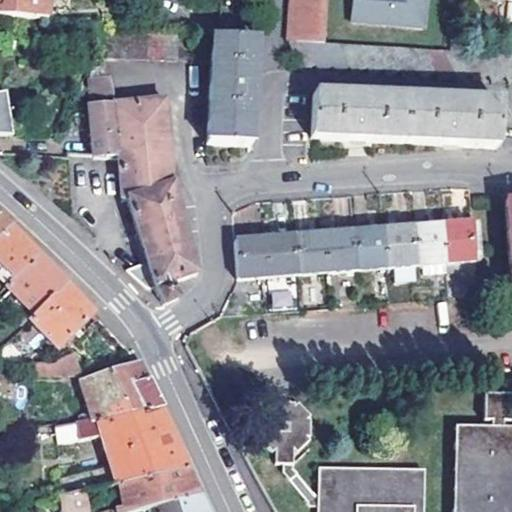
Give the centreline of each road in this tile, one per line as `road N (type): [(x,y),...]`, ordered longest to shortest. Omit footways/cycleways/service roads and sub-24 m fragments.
road 1 (residential): [(511,97),(283,82),(271,90),(267,180)]
road 2 (residential): [(511,175),(267,180)]
road 3 (residential): [(267,180),(220,191),(210,218),(214,277),(207,292),(149,332)]
road 4 (residential): [(149,332),(0,184)]
road 5 (residential): [(230,511),(149,332)]
